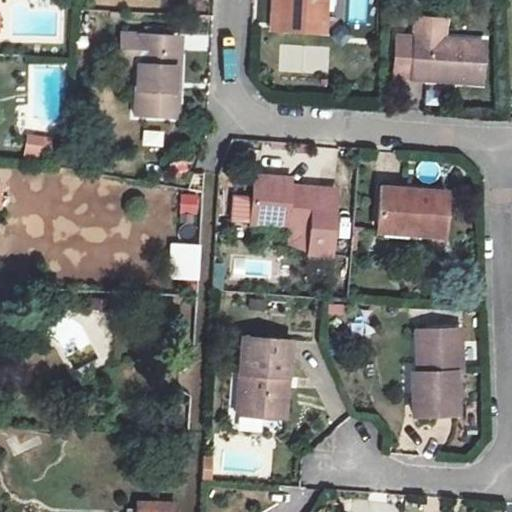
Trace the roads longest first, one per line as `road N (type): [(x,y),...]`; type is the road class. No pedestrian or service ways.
road 1 (residential): [(501,143),(509,456),(484,481),(329,471)]
road 2 (residential): [(229,0),(225,86),(244,115),(501,143)]
